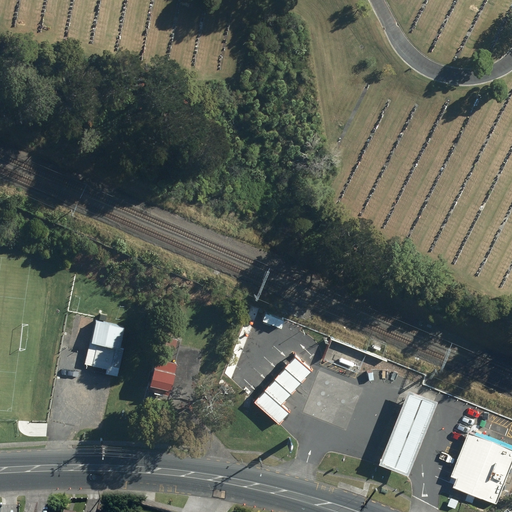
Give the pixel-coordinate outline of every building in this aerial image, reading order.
[(106,375),(117,377),(124,349),(120,348),(125,326),(96,319),(90,345),(112,350),(108,370),(106,375)] [(112,350),(90,345),(85,364),(108,370),(112,350)] [(152,387),(172,392),(180,359),(160,355),(152,387)] [(296,356),(253,403),(278,426),(289,413),(281,405),(312,371),(296,356)] [(355,363),(341,357),(339,361),(354,366),(355,363)] [(405,466),(433,398),(410,389),(382,457),(405,466)] [(452,484),(494,501),(511,457),(511,446),(467,428),(449,473),(456,475),(452,484)]
